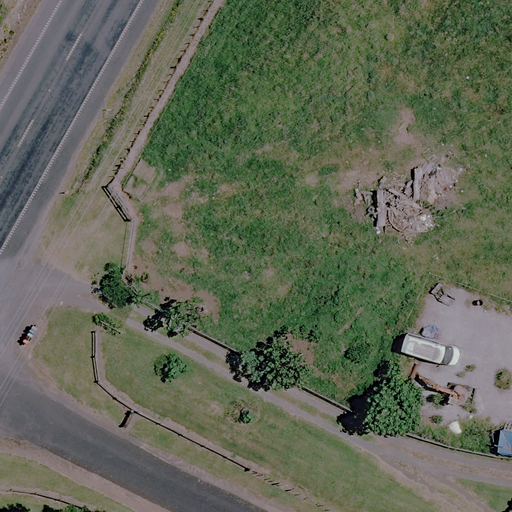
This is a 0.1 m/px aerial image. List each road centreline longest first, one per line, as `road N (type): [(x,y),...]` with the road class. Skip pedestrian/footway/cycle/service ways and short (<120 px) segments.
road 1 (residential): [(0,397),(220,511)]
road 2 (secondary): [(0,181),(102,0)]
